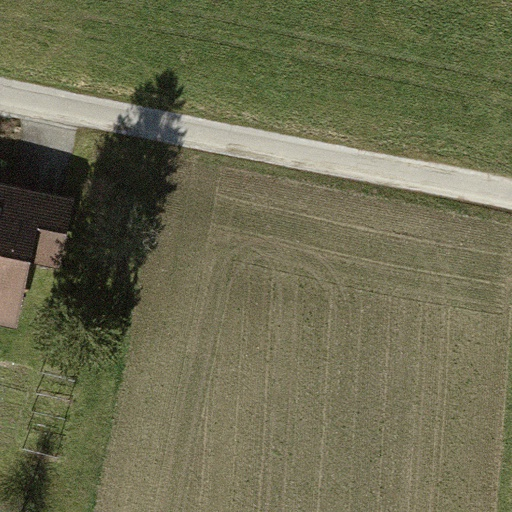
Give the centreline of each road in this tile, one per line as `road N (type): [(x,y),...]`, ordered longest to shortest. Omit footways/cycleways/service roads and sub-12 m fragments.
road 1 (track): [(511,191),(140,120)]
road 2 (residential): [(140,120),(0,92)]
